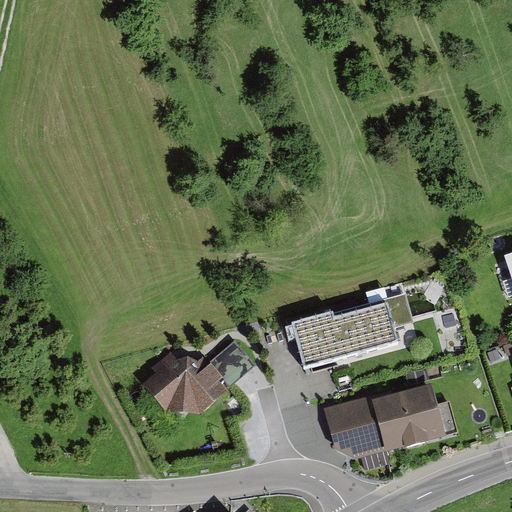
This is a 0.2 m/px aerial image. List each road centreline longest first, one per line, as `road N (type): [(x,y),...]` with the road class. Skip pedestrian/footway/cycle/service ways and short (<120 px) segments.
road 1 (residential): [(350,511),(313,476),(182,493),(0,485)]
road 2 (tertiary): [(511,462),(395,511)]
